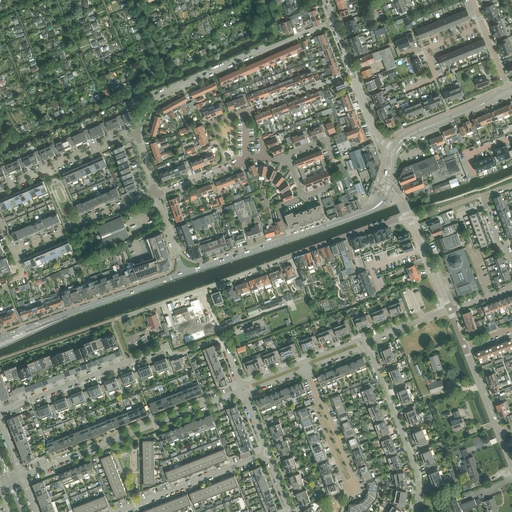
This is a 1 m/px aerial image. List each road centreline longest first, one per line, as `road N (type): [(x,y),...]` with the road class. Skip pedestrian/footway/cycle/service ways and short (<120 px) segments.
road 1 (residential): [(123,316),(407,215)]
road 2 (residential): [(20,475),(242,389)]
road 3 (residential): [(138,131),(158,95),(331,24)]
road 4 (tertiary): [(183,272),(370,210),(387,191)]
road 5 (residential): [(317,399),(357,487),(346,484),(316,404)]
road 6 (residential): [(414,511),(417,472),(366,340)]
road 7 (residential): [(0,411),(166,346)]
road 8 (residential): [(116,511),(266,452)]
road 9 (residential): [(14,250),(156,192)]
road 10 (residential): [(0,189),(138,131)]
road 11 (tertiary): [(53,319),(183,272)]
road 12 (tertiary): [(393,149),(408,134),(509,92)]
road 13 (residential): [(405,90),(434,77),(426,50),(482,26)]
